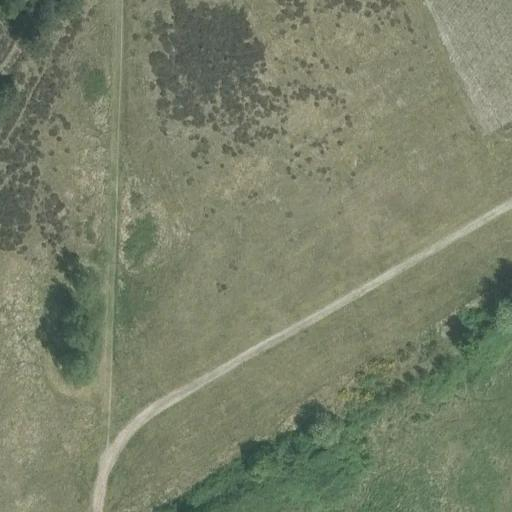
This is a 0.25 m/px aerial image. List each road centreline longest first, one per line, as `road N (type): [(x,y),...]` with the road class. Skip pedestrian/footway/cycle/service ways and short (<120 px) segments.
road 1 (track): [(511,207),(172,400),(128,430),(109,456)]
road 2 (track): [(114,0),(109,456)]
